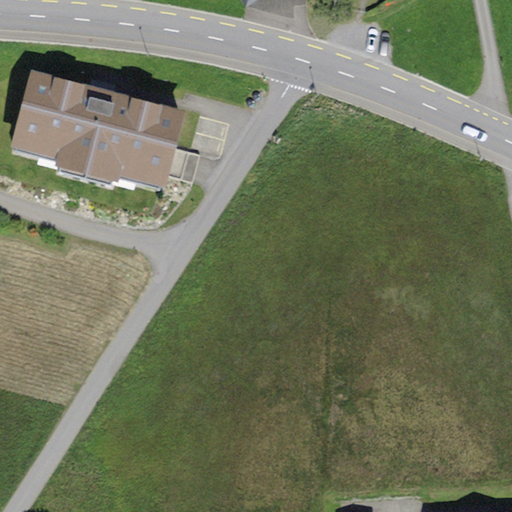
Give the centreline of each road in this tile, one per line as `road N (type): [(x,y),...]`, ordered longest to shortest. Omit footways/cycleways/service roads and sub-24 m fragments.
road 1 (primary): [(0,17),(200,36),(308,62)]
road 2 (unclassified): [(15,511),(180,253)]
road 3 (unclassified): [(180,253),(308,62)]
road 4 (primary): [(308,62),(499,138)]
road 5 (residential): [(180,253),(0,202)]
road 6 (residential): [(499,138),(480,0)]
